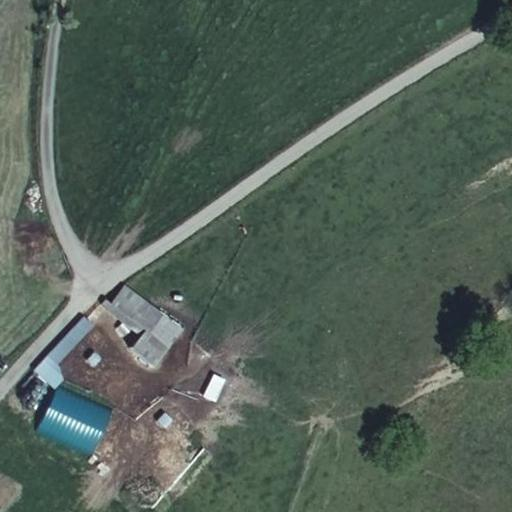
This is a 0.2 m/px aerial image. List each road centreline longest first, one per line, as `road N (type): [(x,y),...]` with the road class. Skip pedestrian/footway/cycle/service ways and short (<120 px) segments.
road 1 (unclassified): [(511,23),(278,163),(161,254),(122,273)]
road 2 (track): [(122,273),(95,285),(0,380)]
